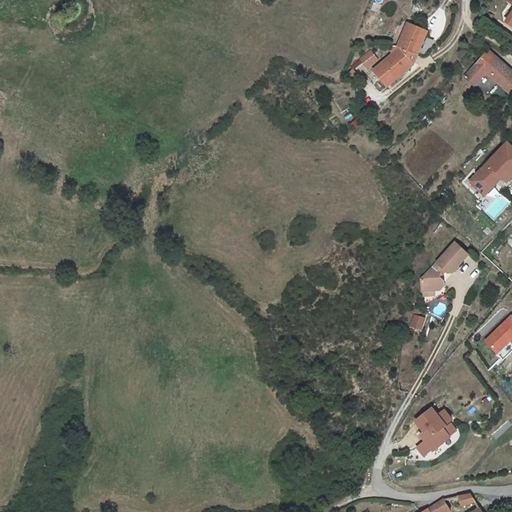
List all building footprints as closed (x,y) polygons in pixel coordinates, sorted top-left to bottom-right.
[(418,66),(432,30),(412,22),(402,48),(405,49),(390,62),(378,72),(392,89),(418,66)] [(511,72),(494,55),(470,81),(480,90),(491,80),(511,97),(511,72)] [(379,65),(371,57),(363,65),(372,74),(379,65)] [(511,146),(509,144),(472,182),(486,195),(503,178),(508,183),(511,179),(511,146)] [(485,212),(494,220),(511,201),(502,193),(485,212)] [(468,252),(455,240),(422,277),(422,288),(423,288),(435,288),(440,288),(445,284),(443,279),(440,275),(440,272),(445,266),(448,270),(452,269),(468,252)] [(510,341),(511,342),(511,314),(511,313),(484,341),(497,354),(510,341)] [(427,318),(416,314),(411,327),(422,331),(427,318)] [(452,434),(436,446),(444,457),(439,460),(444,466),(451,475),(452,477),(469,463),(463,455),(462,453),(471,446),(464,436),(457,441),(452,434)] [(471,449),(463,455),(469,463),(477,457),(471,449)] [(451,475),(444,466),(436,472),(443,481),(451,475)]
